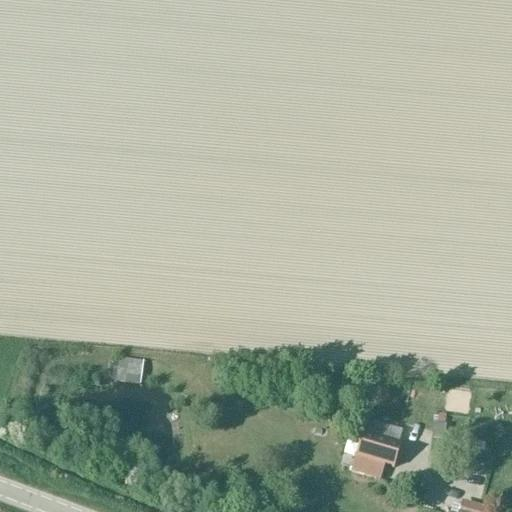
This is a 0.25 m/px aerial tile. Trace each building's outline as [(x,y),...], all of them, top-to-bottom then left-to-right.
[(118,358),(116,370),(141,373),(143,362),(118,358)] [(162,444),(172,443),(170,414),(161,415),(162,444)] [(435,426),(432,440),(442,442),(445,427),(435,426)] [(393,470),(400,449),(362,437),(351,474),(379,482),(384,467),(393,470)] [(478,511),(480,508),(461,502),(457,511),(478,511)]
